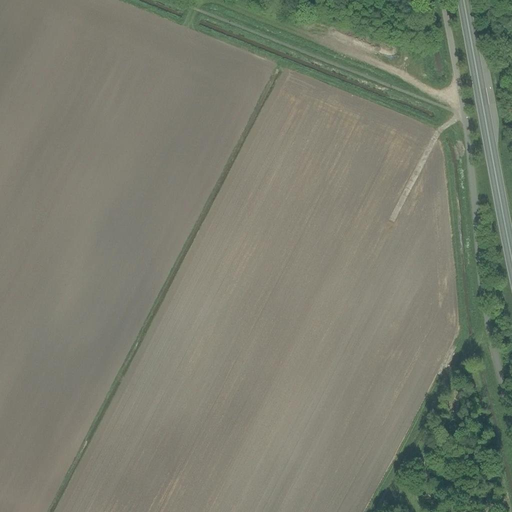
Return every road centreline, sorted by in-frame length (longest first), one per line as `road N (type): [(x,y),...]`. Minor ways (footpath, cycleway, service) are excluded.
road 1 (unclassified): [(511,423),(484,308),(470,144),(443,0)]
road 2 (trunk): [(511,261),(463,0)]
